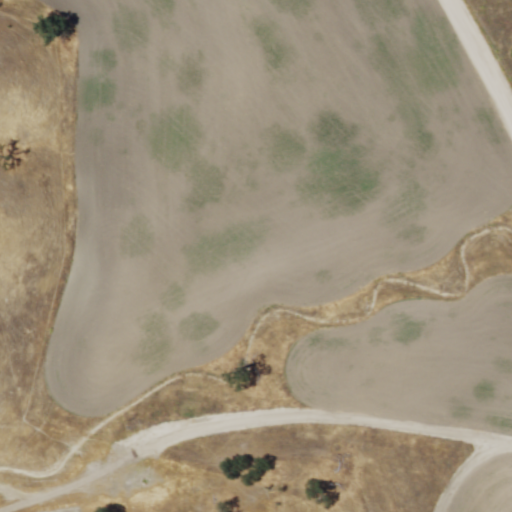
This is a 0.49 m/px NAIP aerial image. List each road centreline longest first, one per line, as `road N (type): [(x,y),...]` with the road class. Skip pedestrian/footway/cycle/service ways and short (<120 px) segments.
road 1 (track): [(0,486),(38,499),(210,423),(334,416),(511,439)]
road 2 (residential): [(511,124),(443,0)]
